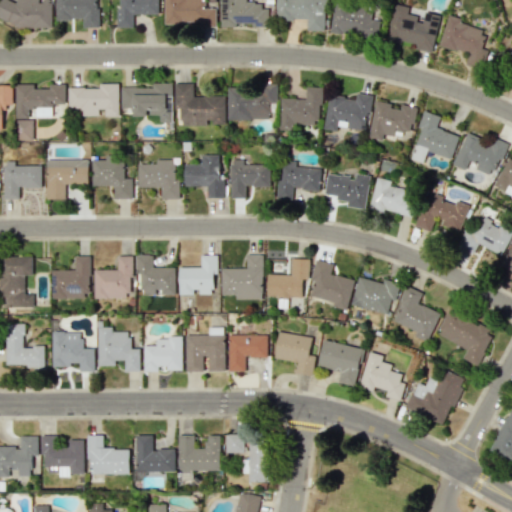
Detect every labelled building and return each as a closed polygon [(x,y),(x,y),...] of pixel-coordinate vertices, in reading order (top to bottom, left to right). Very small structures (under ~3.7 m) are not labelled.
[(0,0),(0,24),(50,25),(50,0),(0,0)] [(55,0),(55,20),(82,19),(82,28),(98,27),(97,0),(55,0)] [(158,14),(157,0),(117,0),(118,27),(133,27),(133,14),(158,14)] [(163,0),(164,23),(200,23),(200,27),(216,26),(215,8),(203,8),(203,0),(163,0)] [(268,4),(246,4),(245,0),(220,0),(221,25),(252,25),(252,27),(268,27),(268,4)] [(275,0),(276,19),(306,20),(306,30),(325,30),(324,0),(275,0)] [(329,30),(375,39),(379,21),(370,20),(372,9),(334,3),(329,30)] [(432,52),(440,15),(426,11),(423,22),(417,21),(418,15),(408,13),(409,6),(393,3),(385,38),(415,45),(414,48),(432,52)] [(439,46),(479,57),(488,30),(447,18),(439,46)] [(119,116),(118,83),(99,83),(99,87),(68,88),(68,108),(82,108),(82,116),(101,115),(101,116),(119,116)] [(172,83),(152,83),(152,87),(121,87),(121,108),(133,107),(133,116),(159,116),(159,122),(172,122),(172,83)] [(193,96),(193,83),(174,83),(174,108),(180,108),(180,125),(210,125),(210,124),(225,123),(225,95),(193,96)] [(0,129),(2,130),(3,105),(12,105),(13,85),(0,84),(0,129)] [(16,118),(29,118),(29,108),(35,108),(35,117),(52,117),(52,104),(65,104),(65,84),(49,84),(49,88),(34,88),(34,84),(15,84),(16,118)] [(227,119),(274,120),(275,86),(228,85),(227,119)] [(280,98),(279,129),(296,130),(296,124),(320,125),(321,87),(305,86),(305,98),(280,98)] [(324,129),(337,130),(338,118),(348,119),(347,128),(366,130),(371,95),(356,93),(355,98),(328,95),(324,129)] [(368,137),(382,139),(384,131),(411,136),(416,107),(400,104),(400,106),(374,101),(368,137)] [(411,158),(423,162),(426,151),(451,159),(458,135),(436,128),(439,115),(423,110),(418,127),(420,128),(411,158)] [(32,140),(33,120),(16,119),(15,140),(32,140)] [(507,143),(494,138),(492,143),(466,132),(453,165),(465,170),(469,159),(477,162),(474,168),(493,176),(507,143)] [(184,164),(184,186),(206,186),(207,197),(224,197),(224,179),(220,179),(219,154),(200,155),(201,164),(184,164)] [(91,160),(92,186),(113,185),(113,199),(131,198),(131,178),(124,178),(123,155),(105,155),(105,159),(91,160)] [(494,186),(511,194),(511,159),(507,158),(494,186)] [(87,159),(46,159),(46,199),(65,199),(65,183),(88,183),(87,159)] [(137,164),(138,187),(160,187),(161,199),(178,198),(177,159),(156,159),(156,163),(137,164)] [(243,164),(243,159),(230,160),(230,197),(245,197),(245,186),(270,186),(270,164),(243,164)] [(320,190),(321,168),(295,167),(296,161),(282,160),(281,181),(277,180),(276,198),(292,199),(293,188),(320,190)] [(4,199),(18,199),(18,188),(41,187),(41,165),(14,165),(14,161),(3,161),(4,199)] [(365,208),(370,175),(355,173),(354,177),(327,173),(324,194),(337,196),(336,199),(347,201),(346,206),(365,208)] [(384,210),(411,216),(415,197),(408,196),(410,190),(389,186),(391,180),(376,177),(369,209),(384,212),(384,210)] [(416,227),(430,231),(434,216),(443,219),(441,225),(460,231),(468,204),(456,200),(455,202),(426,193),(416,227)] [(501,255),(511,232),(511,229),(480,214),(474,227),(468,223),(457,245),(473,253),(478,243),(501,255)] [(511,241),(500,264),(511,270),(511,241)] [(200,267),(179,267),(178,294),(196,295),(196,294),(213,294),(213,274),(217,274),(217,255),(200,254),(200,267)] [(221,268),(220,294),(235,294),(235,299),(262,299),(263,254),(246,254),(246,268),(221,268)] [(175,267),(152,267),(152,255),(136,255),(136,274),(140,274),(140,293),(158,294),(174,295),(175,267)] [(0,306),(33,307),(33,294),(24,294),(24,274),(32,274),(32,256),(0,256),(0,306)] [(52,297),(90,297),(89,256),(74,256),(75,269),(51,270),(52,297)] [(93,269),(94,298),(132,298),(131,256),(117,256),(117,269),(93,269)] [(290,275),(267,274),(266,297),(301,298),(302,279),(308,279),(309,258),(291,258),(290,275)] [(346,310),(353,279),(330,273),(333,264),(315,259),(310,280),(313,281),(309,296),(334,302),(333,307),(346,310)] [(387,313),(390,299),(395,300),(399,282),(383,279),(382,282),(357,277),(351,305),(387,313)] [(392,320),(416,331),(414,336),(427,341),(440,313),(418,303),(422,293),(407,286),(392,320)] [(466,349),(462,359),(477,365),(493,330),(448,309),(436,335),(466,349)] [(6,366),(44,366),(44,346),(24,346),(24,323),(5,323),(6,366)] [(97,365),(115,365),(115,360),(125,360),(124,371),(139,371),(140,348),(129,348),(129,331),(112,331),(112,327),(98,327),(97,365)] [(185,334),(185,371),(202,371),(202,357),(207,357),(207,371),(224,371),(224,328),(213,328),(213,334),(185,334)] [(94,348),(81,348),(82,332),(52,331),(51,365),(79,365),(79,371),(94,371),(94,348)] [(312,375),(315,355),(310,355),(312,336),(278,332),(275,359),(295,361),(294,373),(312,375)] [(267,335),(228,334),(227,371),(244,371),(245,357),(267,357),(267,335)] [(143,345),(143,369),(166,369),(166,370),(182,370),(182,337),(156,337),(156,345),(143,345)] [(355,386),(363,347),(323,339),(317,366),(340,371),(337,382),(355,386)] [(398,400),(405,374),(390,370),(392,364),(381,361),(383,355),(368,351),(359,387),(373,390),(374,387),(386,390),(385,397),(398,400)] [(464,378),(442,369),(439,378),(430,374),(425,385),(416,382),(405,408),(444,424),(464,378)] [(511,406),(510,406),(489,451),(511,462),(511,406)] [(128,473),(128,448),(103,448),(103,434),(88,434),(88,474),(128,473)] [(175,471),(174,449),(152,449),(152,434),(135,435),(136,471),(175,471)] [(194,434),(177,435),(178,471),(220,470),(220,435),(205,435),(206,448),(194,448),(194,434)] [(225,452),(243,452),(243,434),(226,434),(225,452)] [(0,446),(0,476),(10,476),(9,470),(18,469),(18,475),(31,475),(31,455),(38,455),(37,435),(20,436),(20,446),(0,446)] [(84,473),(84,439),(68,439),(68,447),(54,448),(54,435),(43,435),(43,473),(84,473)] [(249,459),(243,459),(242,473),(249,473),(249,481),(268,481),(269,442),(249,441),(249,459)] [(256,511),(260,495),(239,492),(235,511),(256,511)] [(88,511),(112,511),(112,509),(103,509),(103,503),(89,503),(88,511)]
